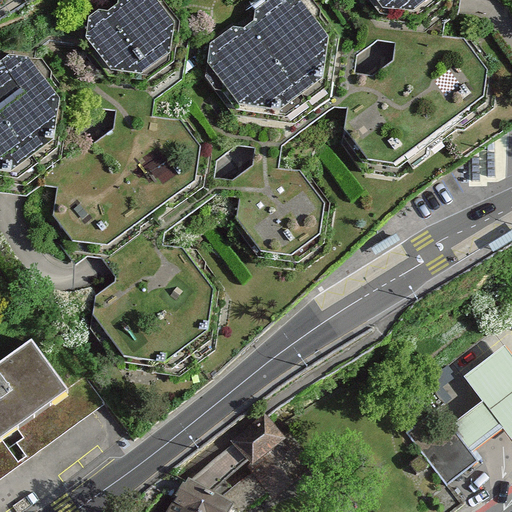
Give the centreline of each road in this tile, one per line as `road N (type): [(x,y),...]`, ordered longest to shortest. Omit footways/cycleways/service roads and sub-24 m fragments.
road 1 (unknown): [(511,42),(484,44),(451,60),(162,255),(99,288),(42,268),(10,229),(1,186),(84,108),(239,17)]
road 2 (tertiary): [(71,511),(331,314),(511,207)]
